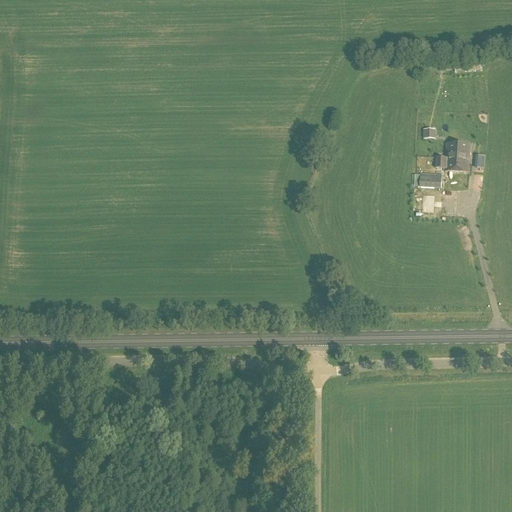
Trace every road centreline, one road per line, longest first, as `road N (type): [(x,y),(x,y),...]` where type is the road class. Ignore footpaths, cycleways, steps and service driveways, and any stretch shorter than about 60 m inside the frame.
road 1 (unclassified): [(319,374),(225,363),(0,364)]
road 2 (primary): [(0,344),(319,339)]
road 3 (unclassified): [(511,362),(319,374)]
road 4 (primary): [(319,339),(511,336)]
road 5 (unknown): [(500,336),(466,199)]
road 6 (unclassified): [(319,511),(319,374)]
